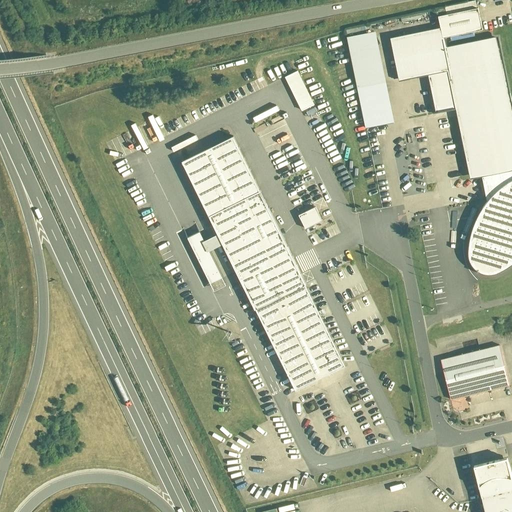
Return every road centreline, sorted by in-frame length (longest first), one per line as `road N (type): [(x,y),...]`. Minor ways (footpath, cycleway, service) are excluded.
road 1 (motorway): [(209,511),(0,62)]
road 2 (motorway): [(2,126),(185,511)]
road 3 (residential): [(0,66),(393,0)]
road 4 (motorway): [(0,146),(35,240),(44,327),(0,477)]
road 5 (residential): [(348,230),(393,234),(434,431),(511,417)]
road 6 (motorway): [(26,511),(48,493),(92,478),(134,485),(167,511)]
